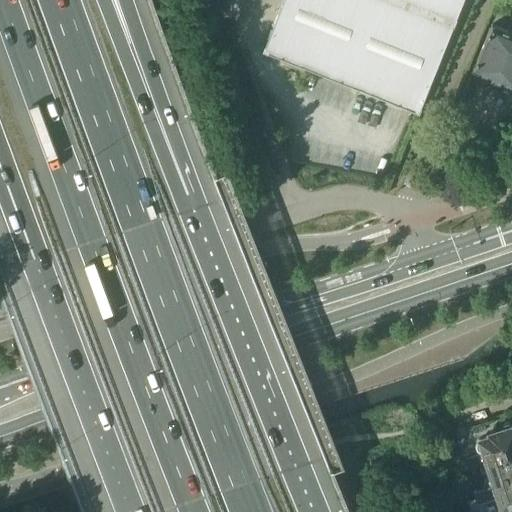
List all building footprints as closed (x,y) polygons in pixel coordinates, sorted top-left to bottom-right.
[(419,110),(462,0),(283,0),(264,49),(419,110)] [(475,69),(511,84),(511,32),(492,24),(474,67),(473,69),(475,70),(475,69)] [(475,457),(469,458),(468,464),(469,468),(487,462),(511,453),(511,423),(508,422),(504,424),(501,429),(489,433),(490,435),(477,439),(476,445),(477,449),(481,452),(475,457)] [(492,477),(485,479),(483,482),(485,487),(511,477),(511,453),(487,462),(492,477)] [(502,507),(507,506),(508,508),(511,509),(511,477),(485,487),(485,488),(476,490),(477,494),(477,504),(498,497),(502,507)]
